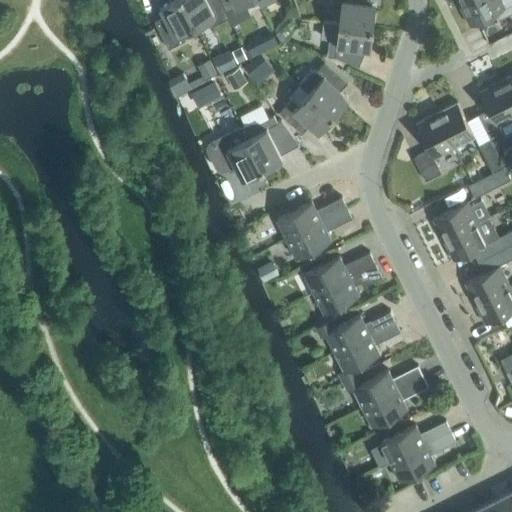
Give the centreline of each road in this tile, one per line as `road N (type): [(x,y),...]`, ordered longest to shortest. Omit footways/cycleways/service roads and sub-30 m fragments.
road 1 (residential): [(498,449),(367,183),(373,147)]
road 2 (residential): [(247,210),(373,147)]
